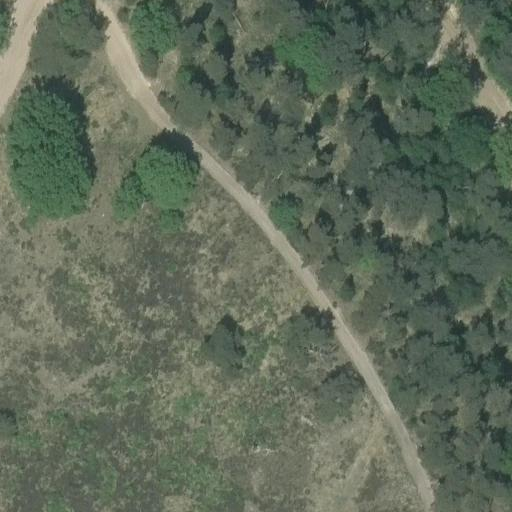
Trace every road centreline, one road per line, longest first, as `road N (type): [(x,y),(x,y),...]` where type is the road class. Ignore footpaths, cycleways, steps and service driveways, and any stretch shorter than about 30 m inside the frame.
road 1 (track): [(426,511),(372,385),(260,219),(140,100),(103,51),(81,0)]
road 2 (track): [(511,178),(425,0)]
